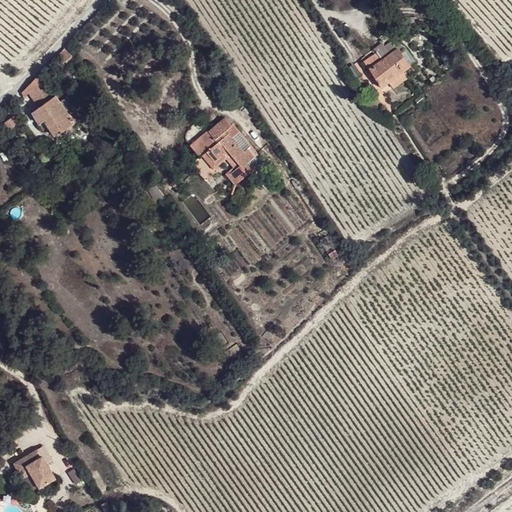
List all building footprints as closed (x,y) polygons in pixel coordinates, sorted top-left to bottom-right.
[(401,51),(406,47),(404,44),(397,41),(393,42),(393,41),(386,46),(383,43),(374,49),(377,53),(364,62),(382,86),(388,81),(403,71),(411,64),(401,51)] [(416,61),(406,47),(401,51),(411,64),(416,61)] [(65,48),(59,54),(67,61),(72,55),(65,48)] [(408,78),(403,71),(388,81),(394,89),(408,78)] [(40,74),(22,93),(24,98),(29,94),(39,107),(32,112),(40,124),(45,121),(49,127),(55,136),(72,125),(80,120),(73,110),(69,113),(40,74)] [(12,117),(3,124),(5,127),(7,126),(10,129),(17,124),(12,117)] [(231,126),(225,119),(209,132),(208,131),(191,145),(201,157),(193,164),(207,181),(217,172),(215,169),(211,165),(207,160),(211,157),(215,162),(224,154),(228,158),(236,169),(228,176),(235,184),(253,170),(249,165),(247,163),(254,157),(247,149),(244,152),(229,134),(226,130),(231,126)] [(44,130),(49,127),(45,121),(40,124),(44,130)] [(233,124),(231,126),(226,130),(229,134),(236,127),(234,124),(233,124)] [(76,130),(72,125),(55,136),(59,142),(76,130)] [(236,127),(229,134),(244,152),(247,149),(252,145),(236,127)] [(77,147),(84,157),(90,153),(83,142),(77,147)] [(215,169),(228,158),(224,154),(215,162),(211,165),(215,169)] [(258,154),(254,157),(247,163),(249,165),(260,156),(258,154)] [(211,165),(215,162),(211,157),(207,160),(211,165)] [(174,183),(183,190),(187,184),(178,177),(174,183)] [(157,184),(149,189),(158,203),(166,198),(157,184)] [(20,470),(28,465),(33,472),(40,486),(56,477),(40,448),(15,462),(20,470)] [(28,465),(20,470),(24,477),(33,472),(28,465)]
